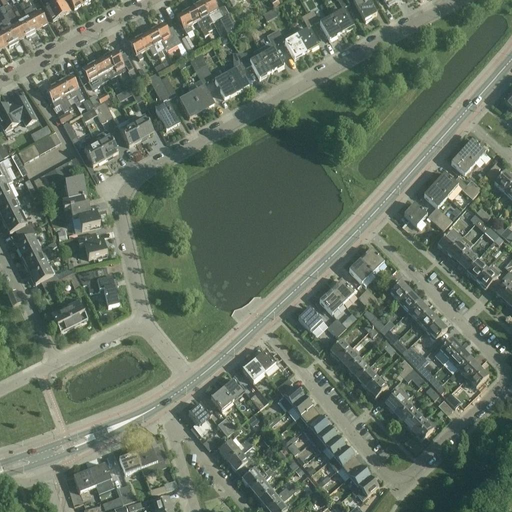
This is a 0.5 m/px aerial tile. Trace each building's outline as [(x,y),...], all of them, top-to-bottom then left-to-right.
[(41,0),(40,1),(45,10),(52,24),(61,19),(52,1),(51,1),(50,0),(41,0)] [(52,0),(52,1),(61,19),(70,14),(62,0),(58,3),(56,0),(52,0)] [(67,0),(74,11),(82,7),(78,0),(67,0)] [(209,0),(201,5),(212,25),(222,20),(215,6),(214,7),(209,0)] [(275,0),(274,0),(270,3),(274,10),(280,6),(275,0)] [(344,0),(336,0),(342,11),(348,7),(344,0)] [(369,3),(367,0),(357,0),(353,3),(357,10),(364,24),(377,17),(369,3)] [(27,11),(24,6),(23,4),(19,7),(23,14),(27,11)] [(208,35),(212,32),(209,27),(212,25),(201,5),(193,9),(208,37),(209,37),(208,35)] [(8,7),(5,9),(22,40),(25,38),(26,39),(31,37),(23,22),(18,25),(8,7)] [(17,43),(22,40),(5,9),(4,8),(0,10),(0,11),(4,18),(6,21),(1,24),(2,25),(13,46),(18,44),(17,43)] [(28,11),(39,31),(47,26),(40,13),(35,15),(31,9),(28,11)] [(208,37),(193,9),(185,14),(192,27),(197,25),(200,31),(205,39),(208,37)] [(39,31),(28,11),(23,14),(27,20),(23,22),(31,37),(35,35),(34,34),(39,31)] [(332,19),(341,37),(354,30),(344,12),(332,19)] [(307,16),(313,27),(319,24),(313,13),(307,16)] [(192,27),(185,14),(176,18),(180,25),(179,26),(183,33),(184,32),(186,36),(192,33),(190,29),(192,27)] [(313,27),(307,16),(301,19),(307,30),(313,27)] [(229,18),(223,21),(220,23),(227,37),(236,31),(229,18)] [(341,37),(332,19),(320,25),(330,43),(341,37)] [(2,25),(0,26),(0,41),(4,50),(8,47),(9,49),(13,46),(2,25)] [(163,26),(154,31),(165,51),(166,54),(181,46),(175,35),(169,38),(166,33),(164,29),(163,26)] [(165,51),(154,31),(145,36),(156,56),(157,55),(160,61),(164,59),(161,53),(165,51)] [(297,38),(306,56),(319,49),(309,31),(297,38)] [(278,32),(276,33),(272,36),(278,46),(284,43),(278,32)] [(156,56),(145,36),(138,40),(145,54),(150,51),(153,58),(156,56)] [(259,52),(271,75),(284,69),(274,51),(273,49),(278,46),(272,36),(269,37),(266,39),(270,46),(264,49),(259,52)] [(187,38),(181,41),(189,55),(195,52),(187,38)] [(226,38),(219,42),(222,48),(229,44),(226,38)] [(306,56),(297,38),(284,45),(294,63),(306,56)] [(145,54),(138,40),(129,45),(139,63),(143,60),(141,56),(145,54)] [(253,62),(250,64),(247,58),(247,56),(238,56),(243,65),(246,70),(251,67),(259,82),(271,75),(259,52),(253,56),(253,62)] [(119,59),(115,53),(107,57),(118,77),(127,72),(129,74),(133,72),(128,62),(123,65),(120,59),(119,59)] [(194,59),(195,62),(207,84),(213,81),(206,68),(204,64),(205,63),(201,55),(194,59)] [(227,77),(236,95),(249,88),(239,71),(244,68),(245,70),(246,70),(243,65),(238,56),(232,57),(233,73),(227,77)] [(118,77),(107,57),(99,62),(110,82),(113,87),(116,85),(113,80),(118,77)] [(110,82),(99,62),(91,66),(98,80),(102,86),(110,82)] [(207,84),(195,62),(190,65),(202,87),(207,84)] [(163,65),(157,69),(159,71),(160,74),(166,71),(163,66),(163,65)] [(98,80),(91,66),(82,71),(86,78),(85,79),(88,86),(89,85),(92,89),(96,87),(94,83),(98,80)] [(179,126),(167,106),(166,104),(171,100),(161,82),(157,75),(148,80),(162,106),(155,110),(156,112),(155,113),(166,133),(179,126)] [(236,95),(227,77),(214,84),(224,101),(236,95)] [(62,83),(72,101),(76,98),(80,104),(84,102),(78,92),(79,91),(75,84),(74,84),(70,78),(62,83)] [(161,82),(171,100),(176,98),(166,79),(161,82)] [(72,101),(62,83),(53,87),(64,107),(65,107),(68,105),(67,103),(72,101)] [(64,107),(53,87),(45,92),(55,110),(60,107),(64,115),(68,113),(65,107),(64,107)] [(143,103),(135,88),(129,91),(137,106),(143,103)] [(191,96),(201,114),(214,107),(204,89),(191,96)] [(94,110),(98,108),(110,101),(108,98),(107,96),(98,101),(96,97),(89,101),(94,110)] [(201,114),(191,96),(179,102),(189,121),(201,114)] [(0,126),(4,133),(18,125),(17,124),(22,122),(25,128),(36,122),(24,99),(13,105),(14,107),(9,109),(7,106),(0,110),(0,126)] [(82,105),(87,114),(94,110),(89,101),(82,105)] [(98,108),(107,123),(113,119),(107,108),(113,105),(110,101),(98,108)] [(107,123),(98,108),(94,110),(93,111),(101,126),(107,123)] [(69,114),(57,120),(61,126),(72,120),(69,114)] [(131,126),(141,143),(154,136),(144,119),(131,126)] [(83,149),(84,152),(83,152),(93,169),(105,162),(93,140),(81,147),(69,124),(63,128),(76,153),(83,149)] [(141,143),(131,126),(119,132),(128,149),(141,143)] [(106,134),(94,141),(93,140),(105,162),(118,155),(109,138),(108,139),(106,134)] [(49,138),(55,149),(61,146),(55,135),(49,138)] [(44,141),(50,152),(55,149),(49,138),(44,141)] [(39,144),(45,155),(50,152),(44,141),(39,144)] [(464,178),(474,167),(485,156),(471,143),(466,149),(467,150),(462,155),(457,160),(456,160),(451,166),(464,178)] [(34,147),(39,158),(45,155),(39,144),(34,147)] [(28,150),(34,160),(39,158),(34,147),(28,150)] [(0,155),(3,161),(8,158),(3,148),(0,149),(0,155)] [(23,153),(29,163),(34,160),(28,150),(23,153)] [(18,156),(23,166),(29,163),(23,153),(18,156)] [(82,171),(76,160),(70,163),(76,174),(82,171)] [(65,166),(71,177),(76,174),(70,163),(65,166)] [(0,190),(7,187),(13,184),(6,171),(3,165),(0,166),(0,165),(0,190)] [(60,169),(66,180),(71,177),(65,166),(60,169)] [(486,177),(491,181),(500,171),(494,167),(486,177)] [(54,172),(60,183),(66,180),(60,169),(54,172)] [(60,183),(54,172),(49,175),(55,186),(60,183)] [(503,195),(511,185),(511,180),(505,174),(493,186),(503,195)] [(44,178),(50,188),(55,186),(49,175),(44,178)] [(435,188),(447,200),(458,188),(444,176),(438,182),(439,183),(435,188)] [(39,181),(44,191),(50,188),(44,178),(39,181)] [(33,184),(39,194),(44,191),(39,181),(33,184)] [(29,183),(24,185),(29,193),(33,190),(29,183)] [(466,188),(476,197),(481,192),(471,183),(466,188)] [(85,208),(85,207),(83,200),(86,199),(83,184),(64,188),(67,202),(62,203),(64,213),(70,212),(85,208)] [(511,185),(503,195),(511,203),(511,185)] [(0,207),(14,200),(7,187),(0,190),(0,207)] [(429,193),(423,199),(436,210),(432,215),(447,229),(448,229),(452,224),(437,211),(447,200),(435,188),(430,193),(429,193)] [(476,197),(466,188),(462,193),(472,202),(476,197)] [(33,190),(29,193),(33,201),(38,199),(33,190)] [(0,218),(2,223),(21,213),(14,200),(0,207),(0,218)] [(85,208),(70,212),(72,220),(78,219),(81,233),(100,229),(96,213),(90,215),(88,206),(85,207),(85,208)] [(416,229),(427,218),(414,206),(403,218),(416,229)] [(456,210),(451,215),(456,219),(461,214),(456,210)] [(481,220),(485,215),(481,211),(476,216),(481,220)] [(21,213),(2,223),(9,236),(14,234),(17,239),(33,231),(30,226),(27,227),(21,213)] [(432,215),(428,220),(443,234),(447,229),(432,215)] [(485,215),(481,220),(486,225),(490,219),(485,215)] [(475,227),(479,222),(474,218),(470,223),(475,227)] [(479,222),(475,227),(479,231),(484,226),(479,222)] [(500,238),(505,233),(500,228),(495,233),(500,238)] [(22,261),(40,252),(33,238),(36,237),(33,231),(17,239),(20,245),(15,247),(22,261)] [(448,236),(437,248),(447,257),(458,245),(462,241),(452,231),(448,236)] [(511,239),(505,233),(500,238),(509,246),(511,243),(511,239)] [(494,235),(489,240),(494,244),(499,239),(494,235)] [(95,236),(77,240),(79,249),(85,248),(88,262),(107,258),(103,243),(97,244),(95,236)] [(499,239),(494,244),(498,248),(503,243),(499,239)] [(456,266),(468,254),(458,245),(447,257),(456,266)] [(40,252),(22,261),(28,274),(46,265),(40,252)] [(360,264),(372,276),(384,266),(371,252),(364,258),(365,259),(360,264)] [(466,275),(477,262),(468,254),(456,266),(466,275)] [(476,284),(487,271),(477,262),(466,275),(476,284)] [(372,276),(360,264),(355,269),(355,268),(348,274),(361,287),(372,276)] [(46,265),(28,274),(35,288),(40,285),(43,291),(59,282),(56,277),(55,278),(53,279),(53,278),(47,265),(46,265)] [(487,271),(476,284),(485,292),(491,286),(497,280),(500,277),(490,268),(487,271)] [(88,288),(89,296),(99,294),(104,293),(106,302),(108,311),(118,308),(112,280),(108,281),(106,271),(77,277),(82,287),(83,289),(88,288)] [(67,272),(56,277),(59,282),(59,283),(59,282),(73,276),(71,273),(68,273),(67,272)] [(505,306),(511,298),(511,288),(509,286),(511,282),(511,277),(508,274),(498,286),(502,289),(495,297),(505,306)] [(74,291),(79,288),(73,276),(59,282),(62,288),(70,284),(74,291)] [(382,286),(387,291),(396,282),(392,277),(382,286)] [(59,282),(43,291),(46,296),(62,288),(59,282),(59,283),(59,282)] [(331,295),(343,307),(354,296),(341,283),(335,289),(336,290),(331,295)] [(399,306),(411,294),(401,285),(389,296),(399,306)] [(362,297),(372,306),(376,302),(367,292),(362,297)] [(8,297),(8,298),(12,308),(20,305),(15,294),(8,297)] [(411,294),(399,306),(408,315),(420,304),(411,294)] [(343,307),(331,295),(326,299),(325,298),(319,304),(332,318),(343,307)] [(372,306),(362,297),(358,301),(367,311),(372,306)] [(417,325),(429,313),(420,304),(408,315),(417,325)] [(64,311),(74,331),(87,324),(77,305),(64,311)] [(74,331),(64,311),(50,318),(60,338),(74,331)] [(309,311),(298,322),(315,340),(326,329),(309,311)] [(363,317),(370,324),(375,329),(380,324),(375,320),(368,312),(363,317)] [(426,334),(438,323),(429,313),(417,325),(426,334)] [(332,326),(341,336),(346,331),(337,321),(332,326)] [(447,332),(438,323),(426,334),(430,338),(430,340),(432,343),(434,343),(435,344),(447,332)] [(380,324),(375,329),(379,334),(384,329),(380,324)] [(341,336),(332,326),(327,331),(336,340),(341,336)] [(369,326),(364,331),(368,336),(373,331),(369,326)] [(373,331),(368,336),(373,340),(377,335),(373,331)] [(393,348),(398,343),(393,339),(388,343),(393,348)] [(448,363),(461,351),(452,341),(439,354),(448,363)] [(339,364),(351,353),(341,343),(329,355),(339,364)] [(398,343),(393,348),(397,352),(402,348),(398,343)] [(386,354),(391,349),(387,345),(382,349),(386,354)] [(391,359),(396,354),(391,349),(386,354),(391,359)] [(457,373),(470,360),(461,351),(448,363),(457,373)] [(348,374),(360,362),(351,353),(339,364),(348,374)] [(402,357),(406,361),(415,370),(424,361),(420,356),(419,357),(415,361),(411,357),(407,353),(402,357)] [(253,363),(264,376),(276,367),(265,354),(253,363)] [(466,382),(479,370),(470,360),(457,373),(466,382)] [(428,365),(424,361),(415,370),(423,379),(428,374),(424,370),(428,365)] [(360,362),(348,374),(357,383),(369,371),(360,362)] [(264,376),(253,363),(242,373),(253,386),(264,376)] [(403,372),(399,377),(403,381),(413,372),(404,363),(399,368),(403,372)] [(479,370),(466,382),(475,391),(488,379),(479,370)] [(366,392),(378,381),(369,371),(357,383),(366,392)] [(413,372),(403,381),(407,386),(412,381),(416,386),(421,381),(413,372)] [(449,381),(452,385),(457,380),(454,376),(449,381)] [(378,381),(366,392),(375,402),(387,390),(378,381)] [(222,392),(233,404),(244,395),(234,382),(222,392)] [(276,391),(280,396),(290,387),(292,386),(288,382),(276,391)] [(438,384),(432,389),(436,393),(441,388),(443,387),(439,383),(438,384)] [(290,387),(280,396),(283,400),(293,391),(290,387)] [(441,388),(436,393),(441,397),(445,393),(441,388)] [(292,410),(304,401),(295,390),(293,391),(283,400),(278,404),(286,414),(292,410)] [(430,390),(425,395),(430,399),(435,395),(430,390)] [(233,404),(222,392),(211,401),(221,414),(233,404)] [(254,398),(264,409),(268,405),(259,394),(254,398)] [(393,417),(406,404),(397,394),(384,407),(393,417)] [(435,395),(430,399),(434,404),(439,399),(435,395)] [(451,397),(445,402),(454,412),(460,406),(451,397)] [(264,409),(254,398),(249,401),(259,413),(264,409)] [(300,420),(312,411),(304,401),(292,410),(300,420)] [(402,426),(415,413),(406,404),(393,417),(402,426)] [(447,419),(453,413),(443,404),(438,409),(441,413),(444,416),(447,419)] [(192,430),(193,430),(190,432),(197,440),(199,438),(200,440),(208,433),(206,431),(209,429),(205,425),(210,420),(200,407),(188,417),(196,427),(192,430)] [(309,430),(311,428),(320,421),(312,411),(300,420),(309,430)] [(411,435),(418,428),(424,423),(415,413),(402,426),(411,435)] [(227,420),(222,424),(232,435),(236,432),(227,420)] [(254,420),(249,424),(253,428),(258,424),(254,420)] [(424,423),(418,428),(411,435),(420,445),(433,432),(428,427),(431,424),(427,420),(424,423)] [(328,430),(320,421),(311,428),(309,430),(303,435),(311,445),(328,430)] [(227,440),(231,436),(232,435),(222,424),(217,428),(227,440)] [(325,450),(337,441),(328,430),(311,445),(320,455),(325,450)] [(249,446),(252,444),(261,436),(259,432),(246,443),(237,450),(237,449),(236,450),(231,444),(219,454),(227,464),(249,446)] [(333,461),(345,451),(337,441),(325,450),(333,460),(333,461)] [(239,471),(243,475),(255,464),(252,460),(249,462),(247,464),(242,457),(252,449),(249,446),(227,464),(235,474),(237,473),(239,471)] [(134,455),(141,472),(144,479),(166,471),(158,450),(152,452),(150,449),(134,455)] [(336,475),(341,470),(353,461),(345,451),(333,461),(333,460),(328,464),(336,475)] [(277,457),(283,463),(288,459),(283,452),(277,457)] [(141,472),(134,455),(119,461),(125,478),(141,472)] [(286,464),(290,468),(294,464),(291,459),(286,464)] [(297,462),(302,469),(305,466),(300,460),(297,462)] [(350,481),(362,471),(353,461),(341,470),(350,481)] [(251,493),(272,474),(269,470),(264,475),(258,468),(255,464),(243,475),(246,479),(242,482),(251,493)] [(88,473),(95,490),(111,484),(105,467),(88,473)] [(311,469),(306,472),(310,477),(315,474),(311,469)] [(299,470),(295,474),(299,479),(304,476),(299,470)] [(350,481),(357,490),(358,491),(370,481),(362,471),(350,481)] [(95,490),(88,473),(73,480),(79,496),(95,490)] [(259,503),(271,492),(266,486),(275,478),(272,474),(251,493),(259,503)] [(358,491),(357,490),(351,495),(355,499),(357,498),(362,504),(366,501),(378,491),(370,481),(358,491)] [(317,487),(320,491),(325,487),(322,483),(317,487)] [(121,490),(128,506),(134,504),(128,488),(121,490)] [(149,493),(151,499),(166,494),(164,489),(149,493)] [(116,492),(122,508),(128,506),(121,490),(116,492)] [(287,511),(282,506),(283,505),(297,493),(294,490),(289,494),(267,511),(287,511)] [(271,492),(259,503),(266,511),(267,511),(289,494),(286,491),(277,498),(277,497),(276,498),(271,492)] [(171,511),(168,501),(159,504),(158,499),(145,503),(146,503),(128,509),(128,511),(137,511),(147,509),(147,508),(152,506),(153,511),(171,511)]
